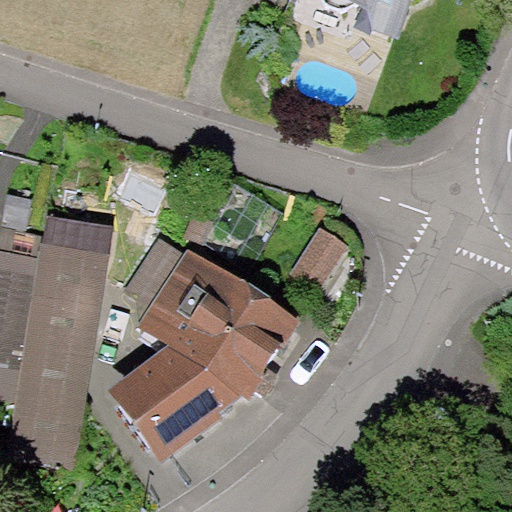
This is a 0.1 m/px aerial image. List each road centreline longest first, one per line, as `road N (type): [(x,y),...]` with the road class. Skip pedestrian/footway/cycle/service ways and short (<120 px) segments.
road 1 (residential): [(511,203),(0,67)]
road 2 (residential): [(511,219),(287,484),(246,511)]
